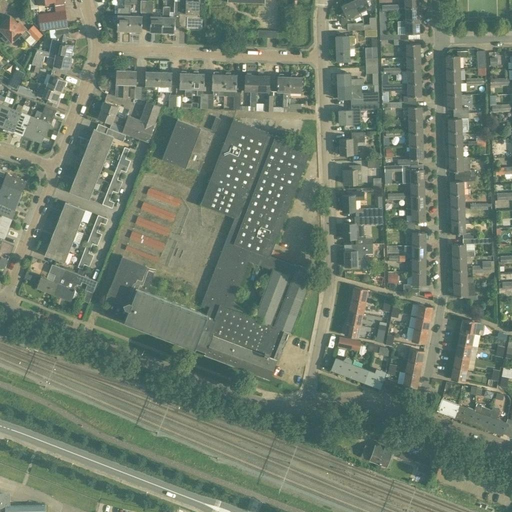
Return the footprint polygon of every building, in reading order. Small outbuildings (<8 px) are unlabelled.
[(29,0),(31,9),(38,8),(37,3),(54,0),(29,0)] [(179,0),(180,1),(179,11),(179,17),(187,17),(187,27),(202,27),(202,16),(199,16),(199,0),(179,0)] [(347,17),(349,16),(351,20),(360,16),(358,12),(353,0),(341,5),(347,17)] [(366,0),(352,0),(353,0),(358,12),(370,7),(366,0)] [(175,16),(169,16),(170,7),(163,7),(162,16),(163,16),(162,32),(168,32),(168,34),(173,34),(173,32),(174,32),(175,16)] [(418,7),(405,7),(405,20),(418,20),(418,7)] [(65,10),(37,14),(40,30),(68,25),(65,10)] [(130,30),(130,15),(118,14),(117,30),(123,30),(123,33),(128,33),(128,30),(130,30)] [(130,15),(130,30),(135,31),(135,33),(140,33),(140,31),(142,31),(143,15),(130,15)] [(150,31),(156,31),(156,34),(160,34),(161,31),(162,32),(163,16),(162,16),(150,15),(150,31)] [(26,39),(30,35),(36,41),(42,35),(33,25),(27,31),(25,28),(19,21),(17,23),(10,16),(4,21),(2,21),(0,22),(0,27),(5,33),(1,37),(8,44),(12,40),(12,41),(20,33),(26,39)] [(363,29),(364,29),(376,29),(376,17),(369,17),(369,24),(363,24),(363,29)] [(405,21),(397,21),(398,34),(398,39),(408,38),(408,33),(419,33),(418,20),(405,20),(405,21)] [(56,37),(52,38),(49,51),(71,56),(72,51),(74,51),(74,50),(73,50),(75,39),(66,36),(68,35),(67,28),(55,30),(56,37)] [(364,29),(364,36),(371,36),(371,47),(377,46),(376,29),(364,29)] [(336,48),(349,48),(349,44),(355,43),(354,35),(336,36),(336,48)] [(406,57),(420,57),(419,43),(408,43),(408,38),(393,39),(393,45),(406,44),(406,51),(403,51),(403,57),(406,57)] [(372,58),(365,58),(365,66),(377,65),(377,46),(371,47),(372,58)] [(349,48),(336,48),(337,61),(350,61),(349,48)] [(55,58),(53,65),(68,68),(70,62),(71,63),(73,58),(70,57),(71,56),(49,51),(49,52),(37,50),(33,59),(32,63),(42,66),(44,55),(55,58)] [(477,68),(485,68),(485,50),(477,51),(477,68)] [(456,51),(457,55),(446,56),(446,69),(460,68),(459,55),(468,55),(468,51),(456,51)] [(407,70),(420,70),(420,57),(406,57),(407,70)] [(31,65),(30,70),(39,72),(40,67),(42,67),(42,66),(32,63),(31,65)] [(366,73),(372,73),(372,84),(378,84),(377,65),(365,66),(366,73)] [(16,89),(25,73),(16,68),(8,84),(16,89)] [(460,68),(446,69),(447,81),(460,81),(460,68)] [(117,70),(116,83),(116,90),(113,90),(111,90),(110,93),(115,94),(115,96),(128,97),(128,83),(136,84),(136,70),(117,70)] [(156,70),(156,71),(146,71),(145,84),(153,85),(153,90),(155,91),(158,91),(158,85),(159,71),(158,71),(158,70),(156,70)] [(420,70),(407,70),(407,83),(421,83),(420,70)] [(159,71),(158,85),(171,85),(172,72),(159,71)] [(180,72),(179,87),(185,88),(184,96),(192,96),(192,88),(192,73),(186,72),(186,71),(181,71),(181,72),(180,72)] [(192,88),(197,88),(196,95),(200,95),(200,108),(207,109),(208,93),(202,93),(203,88),(204,88),(204,73),(198,73),(198,71),(193,71),(193,73),(192,73),(192,88)] [(213,95),(224,96),(225,74),(218,74),(218,72),(214,72),(214,74),(212,73),(212,89),(213,89),(213,94),(208,93),(207,109),(213,109),(213,95)] [(226,74),(225,74),(224,96),(233,96),(233,109),(239,109),(240,109),(240,105),(240,92),(236,92),(236,90),(237,90),(237,74),(231,74),(231,72),(226,72),(226,74)] [(337,73),(338,86),(361,85),(364,85),(363,78),(350,79),(350,72),(337,73)] [(257,90),(257,75),(251,75),(251,73),(247,73),(247,75),(245,75),(245,90),(250,90),(250,106),(240,105),(240,109),(239,109),(239,110),(256,111),(256,107),(257,90)] [(259,75),(257,75),(257,90),(269,91),(270,75),(263,75),(263,74),(259,73),(259,75)] [(46,85),(61,91),(63,85),(65,86),(67,81),(65,81),(65,79),(51,74),(46,85)] [(289,98),(289,91),(290,76),(284,76),(284,74),(279,74),(279,76),(278,76),(277,91),(283,91),(282,111),(289,111),(289,98)] [(291,75),(291,76),(290,76),(289,91),(302,92),(302,77),(296,76),(296,75),(291,75)] [(460,81),(447,81),(447,94),(460,94),(460,81)] [(61,91),(46,85),(40,83),(36,92),(19,85),(17,91),(36,99),(37,95),(42,97),(56,102),(59,97),(60,97),(62,93),(60,92),(61,91)] [(416,96),(421,96),(421,83),(407,83),(400,83),(381,84),(382,92),(385,92),(385,91),(407,90),(408,96),(403,96),(403,101),(416,101),(416,96)] [(338,98),(350,98),(351,104),(378,103),(378,91),(378,84),(372,84),(372,85),(374,85),(374,92),(361,92),(361,85),(338,86),(338,98)] [(135,86),(134,89),(130,89),(130,97),(140,99),(141,86),(135,86)] [(453,113),(468,113),(469,113),(468,107),(461,107),(460,94),(447,94),(448,108),(453,108),(453,113)] [(264,99),(264,111),(272,111),(273,95),(268,95),(268,99),(264,99)] [(301,112),(301,103),(295,103),(295,98),(289,98),(289,111),(301,112)] [(4,101),(0,110),(0,125),(4,127),(12,107),(8,106),(9,103),(4,101)] [(98,117),(112,123),(121,126),(123,119),(115,115),(118,106),(104,101),(98,117)] [(128,115),(122,131),(138,137),(144,139),(148,141),(154,125),(153,124),(160,106),(147,101),(140,119),(128,115)] [(400,101),(399,101),(399,107),(408,107),(409,120),(422,119),(421,106),(416,106),(416,101),(403,101),(400,101)] [(353,123),(352,114),(360,114),(360,110),(379,109),(378,103),(351,104),(351,109),(339,109),(339,123),(353,123)] [(12,107),(4,127),(13,131),(24,105),(23,105),(23,106),(18,104),(16,109),(12,107)] [(24,105),(13,131),(23,135),(30,115),(26,113),(29,107),(24,105)] [(41,142),(49,122),(51,123),(56,110),(45,105),(42,112),(32,138),(41,142)] [(30,115),(23,135),(32,138),(42,112),(37,110),(34,116),(30,115)] [(448,131),(462,131),(461,118),(468,118),(468,113),(453,113),(453,118),(448,118),(448,131)] [(210,129),(215,131),(220,118),(215,116),(210,129)] [(199,173),(214,133),(200,127),(177,118),(162,158),(199,173)] [(304,293),(313,271),(297,264),(296,266),(269,255),(310,149),(295,143),(233,119),(209,181),(200,204),(235,217),(228,236),(202,303),(210,306),(207,314),(146,291),(154,272),(145,269),(146,265),(122,256),(106,297),(110,298),(105,312),(124,319),(124,321),(194,348),(195,347),(205,351),(205,352),(207,353),(206,355),(224,362),(224,360),(268,377),(276,358),(273,357),(275,352),(278,353),(281,345),(278,344),(284,330),(290,333),(290,332),(289,332),(304,293)] [(422,119),(409,120),(409,133),(422,132),(422,119)] [(90,139),(109,146),(113,138),(123,141),(126,134),(107,127),(105,132),(94,128),(90,139)] [(462,131),(448,131),(449,144),(462,144),(462,131)] [(357,153),(357,142),(359,142),(359,144),(367,144),(367,139),(364,139),(364,132),(351,132),(351,138),(340,138),(340,154),(357,153)] [(409,146),(423,145),(422,132),(409,133),(409,146)] [(105,157),(109,146),(90,139),(86,149),(105,157)] [(462,144),(449,144),(449,158),(463,157),(462,144)] [(423,145),(409,146),(410,159),(397,159),(397,164),(417,164),(417,159),(423,159),(423,145)] [(101,167),(105,157),(86,149),(81,159),(101,167)] [(463,157),(449,158),(449,171),(454,170),(455,176),(474,175),(474,170),(463,170),(463,163),(470,163),(470,157),(463,157)] [(97,178),(101,167),(81,159),(77,170),(97,178)] [(380,159),(367,160),(367,168),(380,167),(380,159)] [(121,169),(126,171),(128,165),(118,162),(114,172),(119,174),(121,169)] [(341,176),(343,176),(343,183),(361,182),(361,174),(356,175),(356,172),(361,172),(360,164),(348,165),(348,169),(341,169),(341,176)] [(410,182),(424,182),(423,169),(417,169),(417,164),(397,164),(397,165),(384,165),(384,171),(402,170),(402,183),(410,182)] [(97,178),(77,170),(73,180),(93,188),(97,178)] [(0,181),(23,190),(26,181),(6,173),(5,178),(0,176),(0,181)] [(463,188),(463,181),(476,180),(476,175),(474,175),(455,176),(455,181),(450,181),(450,194),(464,194),(470,194),(470,188),(463,188)] [(89,199),(93,188),(73,180),(69,191),(89,199)] [(0,189),(0,192),(19,200),(23,190),(0,181),(0,186),(1,187),(0,189)] [(424,182),(410,182),(411,196),(424,195),(424,182)] [(146,195),(178,207),(181,200),(149,188),(146,195)] [(342,211),(355,210),(355,200),(364,199),(364,191),(359,191),(359,188),(356,188),(356,191),(352,191),(352,190),(346,191),(346,194),(342,195),(342,205),(340,205),(340,209),(342,209),(342,211)] [(0,203),(15,209),(19,200),(0,192),(0,203)] [(496,193),(497,200),(506,200),(506,192),(496,193)] [(451,207),(464,207),(464,194),(450,194),(451,207)] [(424,195),(411,196),(411,203),(406,203),(406,209),(424,208),(424,195)] [(61,212),(81,220),(85,209),(65,201),(61,212)] [(141,209),(172,221),(175,214),(144,202),(141,209)] [(0,213),(12,218),(15,209),(0,203),(0,213)] [(355,216),(382,215),(382,207),(375,207),(359,208),(359,209),(355,209),(355,216)] [(464,207),(451,207),(451,220),(470,219),(470,214),(464,215),(464,207)] [(424,208),(406,209),(406,214),(411,215),(412,222),(404,222),(404,227),(414,227),(414,222),(425,221),(424,208)] [(81,220),(61,212),(57,223),(77,230),(81,220)] [(0,224),(8,228),(12,218),(0,213),(0,224)] [(343,238),(364,238),(363,224),(383,224),(382,215),(355,216),(354,216),(354,222),(343,223),(343,238)] [(138,216),(135,224),(167,236),(170,229),(138,216)] [(465,233),(465,224),(471,224),(471,219),(470,219),(451,220),(451,234),(462,233),(463,238),(473,238),(472,233),(465,233)] [(77,230),(57,223),(53,233),(73,241),(77,230)] [(8,228),(0,224),(0,235),(5,237),(8,228)] [(412,245),(425,245),(425,232),(414,232),(414,227),(404,227),(404,232),(412,232),(412,245)] [(129,238),(161,251),(164,243),(132,231),(129,238)] [(73,241),(53,233),(49,243),(68,251),(73,241)] [(465,251),(465,243),(493,242),(492,237),(473,238),(463,238),(463,243),(452,243),(452,257),(466,256),(474,256),(474,250),(465,251)] [(68,251),(49,243),(44,254),(64,262),(68,251)] [(357,258),(356,254),(373,253),(373,248),(380,247),(380,243),(352,244),(352,250),(344,251),(344,266),(356,266),(356,268),(365,267),(365,258),(357,258)] [(412,258),(425,258),(425,245),(412,245),(404,245),(404,251),(412,251),(412,258)] [(126,246),(125,250),(157,262),(159,258),(126,246)] [(466,269),(466,256),(452,257),(453,270),(466,269)] [(425,258),(412,258),(412,272),(425,271),(425,258)] [(494,272),(494,261),(490,261),(482,261),(482,265),(481,265),(481,273),(491,272),(494,272)] [(53,293),(63,268),(52,264),(49,272),(55,275),(53,280),(41,276),(36,287),(53,293)] [(63,268),(53,293),(70,300),(76,284),(80,285),(81,281),(87,284),(85,289),(93,292),(97,281),(91,279),(85,276),(63,268)] [(466,269),(453,270),(453,283),(473,282),(473,277),(466,277),(466,269)] [(418,292),(418,285),(425,285),(425,271),(412,272),(412,284),(403,284),(403,292),(418,292)] [(382,284),(383,277),(374,274),(372,282),(382,284)] [(397,284),(397,274),(387,274),(387,284),(397,284)] [(476,295),(474,295),(474,282),(473,282),(453,283),(454,296),(465,296),(465,300),(476,300),(476,295)] [(365,301),(367,289),(354,286),(351,298),(365,301)] [(365,301),(351,298),(349,310),(362,313),(365,301)] [(416,316),(430,319),(432,307),(418,304),(416,316)] [(362,313),(349,310),(346,322),(360,325),(362,313)] [(413,328),(427,330),(430,319),(416,316),(413,328)] [(476,321),(473,321),(462,319),(460,331),(480,335),(482,324),(478,322),(476,321)] [(360,325),(346,322),(344,334),(357,337),(360,325)] [(427,330),(413,328),(411,340),(425,343),(427,330)] [(480,335),(460,331),(458,342),(471,345),(477,346),(480,335)] [(338,344),(343,345),(358,348),(361,341),(339,337),(338,344)] [(469,357),(471,345),(458,342),(456,354),(469,357)] [(423,351),(409,348),(408,357),(403,356),(403,359),(407,360),(421,363),(423,351)] [(469,357),(456,354),(453,366),(467,369),(469,357)] [(331,369),(347,375),(352,362),(352,359),(345,356),(342,360),(335,357),(331,369)] [(421,363),(407,360),(405,372),(418,375),(421,363)] [(363,381),(367,369),(352,363),(352,362),(347,375),(363,381)] [(467,369),(453,366),(451,378),(464,381),(467,369)] [(367,369),(363,381),(379,387),(379,386),(383,377),(383,376),(384,377),(386,373),(386,371),(385,371),(376,367),(374,372),(367,369)] [(511,378),(511,375),(511,368),(503,367),(502,376),(511,378)] [(402,384),(416,387),(418,375),(405,372),(402,384)] [(383,377),(379,386),(385,388),(389,379),(384,377),(383,376),(383,377)] [(389,379),(385,388),(392,391),(395,381),(389,379)] [(453,415),(458,404),(442,397),(437,409),(453,415)] [(474,410),(469,421),(485,427),(489,416),(491,410),(481,406),(482,405),(477,403),(474,410)] [(458,404),(453,415),(469,421),(474,410),(458,404)] [(506,422),(496,418),(500,410),(492,407),(491,410),(489,416),(485,427),(501,434),(501,433),(502,433),(506,422)] [(502,433),(507,435),(511,425),(506,422),(502,433)] [(378,463),(380,456),(385,445),(376,442),(373,451),(364,448),(361,456),(378,463)] [(385,445),(380,456),(378,463),(386,466),(393,448),(385,445)] [(414,457),(401,451),(398,457),(412,463),(414,457)] [(413,461),(428,467),(430,463),(415,457),(413,461)] [(0,511),(45,511),(46,510),(45,510),(45,505),(7,506),(6,495),(0,494),(0,511)]
